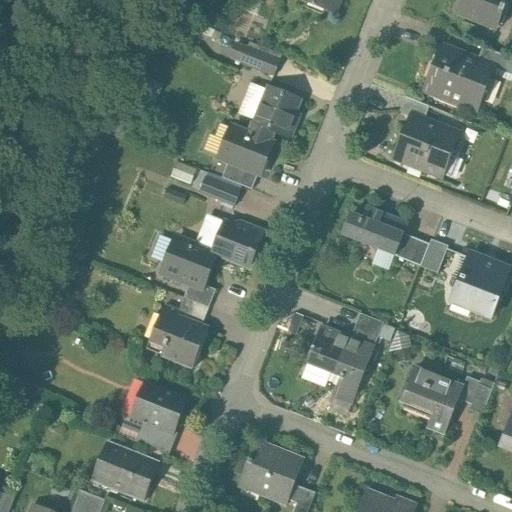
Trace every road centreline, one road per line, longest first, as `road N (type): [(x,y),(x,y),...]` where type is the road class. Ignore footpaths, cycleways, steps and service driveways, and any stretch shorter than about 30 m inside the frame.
road 1 (track): [(0,325),(126,0)]
road 2 (residential): [(238,401),(511,510)]
road 3 (residential): [(238,401),(328,161)]
road 4 (residential): [(511,231),(328,161)]
road 5 (residential): [(328,161),(391,0)]
